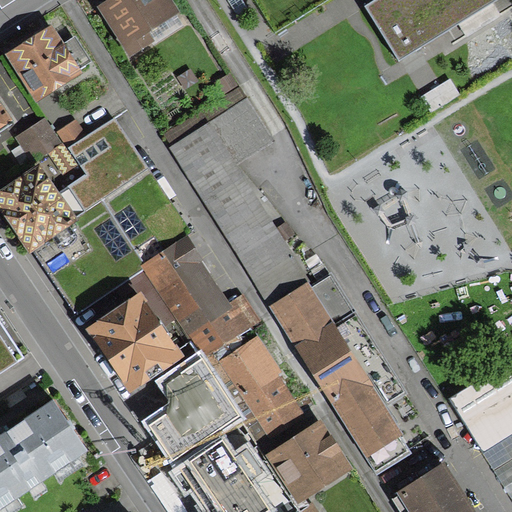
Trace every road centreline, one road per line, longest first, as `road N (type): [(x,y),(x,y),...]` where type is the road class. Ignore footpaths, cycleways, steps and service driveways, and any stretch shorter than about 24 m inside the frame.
road 1 (residential): [(66,0),(389,511)]
road 2 (residential): [(196,0),(280,136),(321,231),(499,511)]
road 3 (residential): [(168,511),(0,260)]
